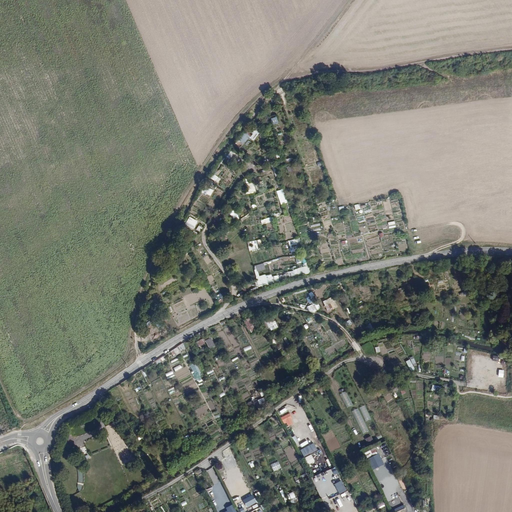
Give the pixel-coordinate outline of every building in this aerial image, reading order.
[(253,141),(260,129),(251,123),(240,142),(243,144),(247,137),(253,141)] [(231,150),(225,156),(230,161),(236,155),(231,150)] [(201,192),(210,196),(212,190),(204,186),(201,192)] [(281,189),(275,191),(280,205),(286,203),(281,189)] [(231,207),(226,210),(233,221),(238,217),(231,207)] [(190,217),(186,224),(195,229),(199,221),(190,217)] [(259,239),(246,242),(248,250),(261,247),(259,239)] [(277,274),(255,280),(257,287),(279,281),(277,274)] [(216,297),(222,303),(226,299),(220,293),(216,297)] [(249,320),(244,322),(248,330),(249,330),(251,333),(255,331),(249,320)] [(277,328),(274,321),(270,323),(270,320),(261,324),(264,330),(272,327),(273,330),(277,328)] [(197,342),(199,347),(204,344),(204,343),(206,342),(205,341),(204,338),(197,342)] [(210,339),(205,341),(206,342),(209,348),(214,346),(210,339)] [(167,354),(168,357),(172,354),(174,357),(180,353),(176,347),(167,354)] [(482,357),(482,365),(490,366),(491,357),(482,357)] [(196,364),(194,365),(197,371),(199,376),(200,378),(203,377),(196,364)] [(359,408),(365,422),(371,419),(364,405),(359,408)] [(357,409),(352,411),(363,434),(368,431),(357,409)] [(290,413),(281,417),(284,424),(286,423),(288,426),(293,423),(291,419),(292,418),(290,413)] [(116,422),(106,426),(113,442),(116,441),(117,444),(114,446),(116,450),(125,446),(116,422)] [(292,439),(297,436),(293,428),(287,431),(292,439)] [(134,431),(138,438),(143,436),(139,429),(134,431)] [(370,436),(365,439),(368,446),(374,443),(370,436)] [(311,446),(305,449),(308,455),(314,452),(311,446)] [(245,457),(250,455),(247,449),(242,451),(245,457)] [(365,459),(376,454),(373,449),(363,454),(365,459)] [(379,453),(367,459),(373,470),(385,464),(379,453)] [(310,455),(303,458),(306,465),(313,462),(310,455)] [(393,471),(398,469),(391,455),(386,457),(393,471)] [(270,465),(273,472),(281,469),(278,462),(270,465)] [(341,480),(334,484),(340,494),(347,491),(341,480)] [(229,488),(233,494),(239,491),(235,484),(229,488)] [(293,492),(287,495),(289,500),(295,497),(293,492)] [(253,495),(243,500),(247,508),(257,503),(253,495)]
